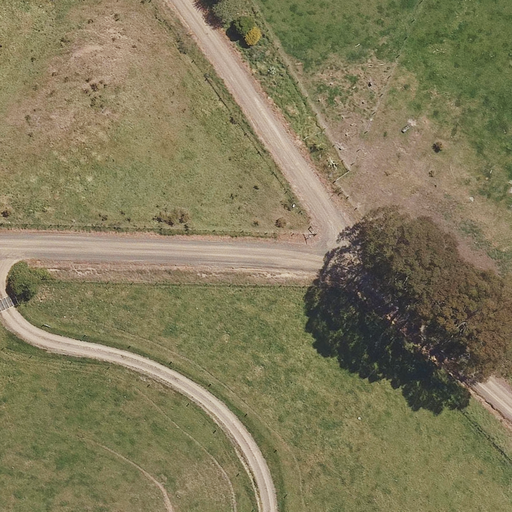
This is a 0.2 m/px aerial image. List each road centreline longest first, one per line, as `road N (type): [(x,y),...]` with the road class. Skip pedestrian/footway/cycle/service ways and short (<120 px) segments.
road 1 (unclassified): [(358,259),(0,247)]
road 2 (unclassified): [(358,259),(180,0)]
road 3 (unclassified): [(511,405),(358,259)]
